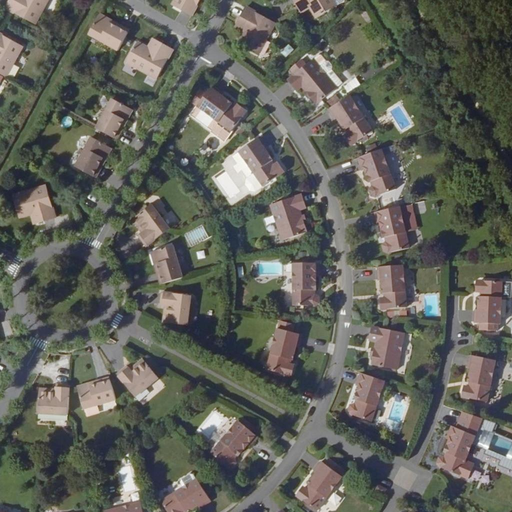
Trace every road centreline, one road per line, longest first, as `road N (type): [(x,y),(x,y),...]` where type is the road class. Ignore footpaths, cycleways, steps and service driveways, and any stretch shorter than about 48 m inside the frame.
road 1 (residential): [(308,429),(340,337),(339,226),(285,118),(202,44)]
road 2 (residential): [(84,257),(202,44)]
road 3 (residential): [(447,312),(441,367),(402,479)]
